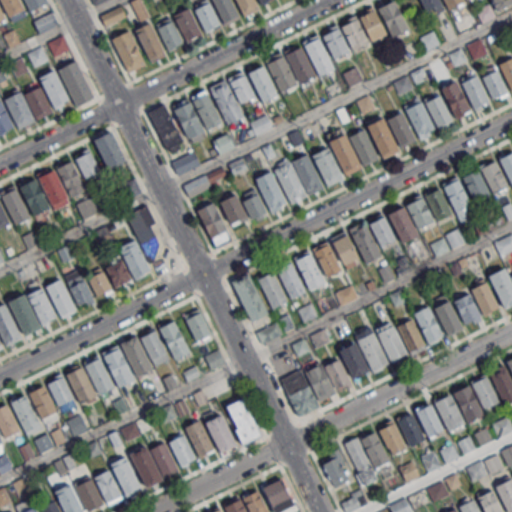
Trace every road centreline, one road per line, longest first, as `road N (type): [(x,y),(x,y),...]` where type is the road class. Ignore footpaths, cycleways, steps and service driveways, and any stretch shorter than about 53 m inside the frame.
road 1 (residential): [(0,375),(511,120)]
road 2 (residential): [(319,511),(66,0)]
road 3 (residential): [(329,0),(0,164)]
road 4 (residential): [(511,332),(286,444)]
road 5 (residential): [(286,444),(150,511)]
